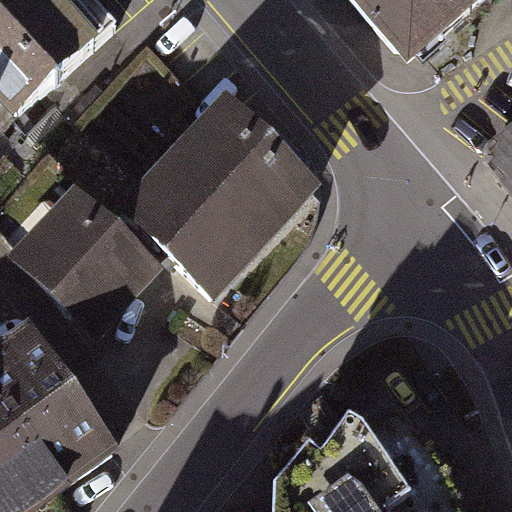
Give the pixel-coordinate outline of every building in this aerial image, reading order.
[(0,0),(0,95),(21,118),(112,36),(79,0),(0,0)] [(350,0),(404,67),(488,0),(350,0)] [(315,197),(232,120),(114,245),(89,224),(33,282),(77,319),(106,290),(145,245),(158,258),(207,299),(315,197)] [(511,190),(511,131),(485,152),(511,190)] [(47,373),(25,341),(0,357),(0,511),(41,511),(110,466),(47,373)] [(455,511),(446,485),(384,411),(302,459),(268,504),(267,511),(455,511)]
